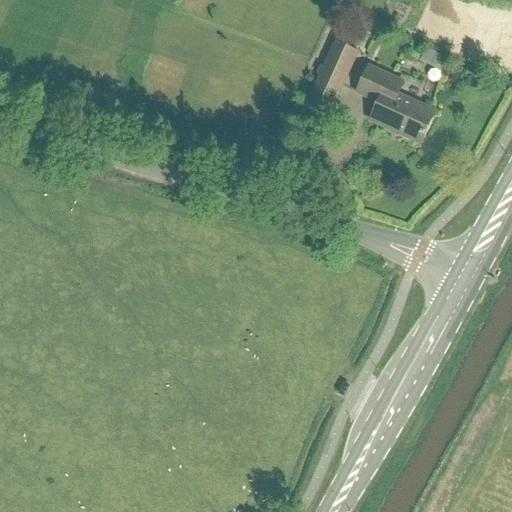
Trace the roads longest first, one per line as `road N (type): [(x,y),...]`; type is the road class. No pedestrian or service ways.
road 1 (tertiary): [(379,240),(0,122)]
road 2 (primary): [(333,511),(458,289)]
